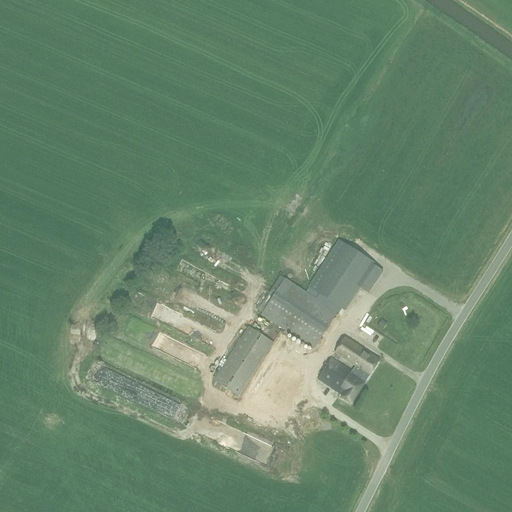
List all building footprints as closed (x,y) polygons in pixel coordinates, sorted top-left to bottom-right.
[(347,246),(317,292),(346,310),(360,288),(369,294),(383,272),(374,266),(375,264),(347,246)] [(243,288),(248,279),(230,270),(226,279),(243,288)] [(285,279),(263,313),(315,347),(338,313),(285,279)] [(193,334),(198,321),(192,318),(186,331),(193,334)] [(133,335),(144,338),(148,326),(137,323),(133,335)] [(238,396),(244,387),(253,391),(290,406),(304,374),(267,358),(264,357),(273,343),(249,327),(214,381),(238,396)] [(155,334),(147,337),(148,343),(157,341),(155,334)] [(335,353),(356,366),(352,371),(332,358),(318,380),(343,396),(342,398),(352,404),(367,380),(366,380),(369,375),(370,376),(380,360),(345,338),(335,353)] [(207,369),(212,360),(206,357),(201,366),(207,369)]
